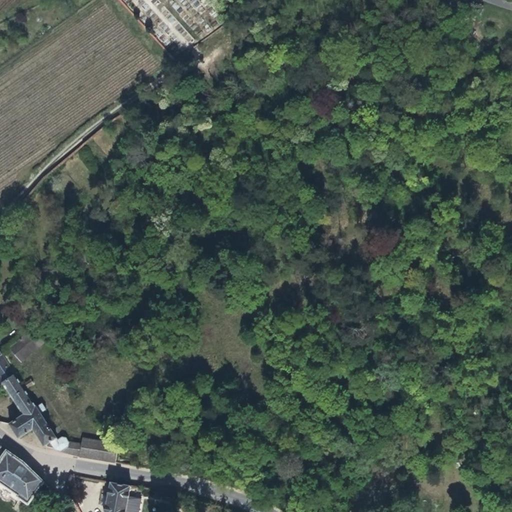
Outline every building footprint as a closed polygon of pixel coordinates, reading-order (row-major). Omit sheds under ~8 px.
[(418,33),(412,36),(411,41),(416,45),(422,42),(422,37),(418,33)] [(119,198),(110,207),(117,214),(126,205),(119,198)] [(40,268),(36,272),(44,280),(48,276),(40,268)] [(45,339),(34,324),(10,345),(21,360),(45,339)] [(0,386),(3,384),(2,383),(15,375),(0,352),(0,386)] [(84,458),(115,464),(118,445),(83,439),(82,445),(69,443),(66,438),(63,437),(58,440),(15,375),(2,383),(3,384),(24,416),(7,425),(10,426),(19,439),(33,430),(44,446),(50,443),(55,450),(84,458)] [(24,501),(39,478),(18,457),(2,447),(0,450),(0,482),(13,492),(13,493),(24,501)] [(122,511),(128,485),(109,481),(102,511),(122,511)]
